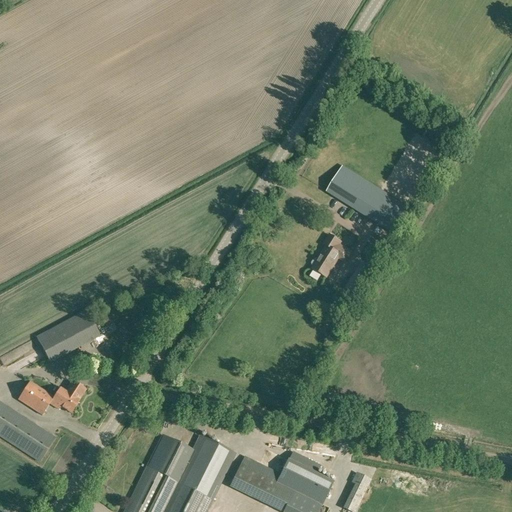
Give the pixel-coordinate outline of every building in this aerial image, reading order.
[(403,210),(324,161),(311,182),(390,231),(403,210)] [(324,244),(326,246),(318,260),(317,259),(314,259),(312,263),(312,266),(313,266),(312,268),(326,277),(339,258),(345,261),(351,252),(339,245),(341,242),(330,235),(324,244)] [(362,264),(375,273),(381,266),(367,257),(362,264)] [(91,317),(87,311),(37,337),(41,343),(51,362),(101,336),(91,317)] [(30,381),(18,399),(42,415),(50,403),(59,409),(61,406),(71,413),(79,401),(79,400),(86,390),(73,381),(66,392),(61,388),(60,389),(55,397),(30,381)] [(0,435),(39,461),(55,438),(0,401),(0,435)] [(177,482),(164,507),(157,503),(169,478),(185,447),(163,436),(147,467),(124,511),(206,511),(212,500),(235,455),(199,437),(177,482)] [(280,511),(318,511),(333,482),(288,460),(277,482),(241,465),(230,487),(266,505),(280,511)]
